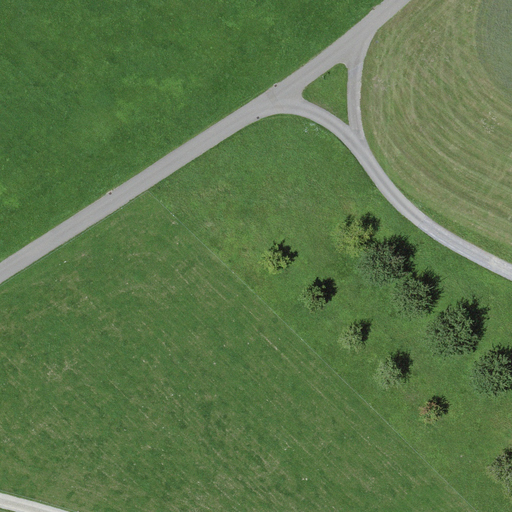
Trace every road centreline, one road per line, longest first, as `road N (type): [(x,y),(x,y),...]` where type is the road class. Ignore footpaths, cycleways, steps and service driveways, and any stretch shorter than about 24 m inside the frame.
road 1 (unclassified): [(0,276),(276,99),(401,0)]
road 2 (track): [(359,37),(359,148),(395,201),(511,273)]
